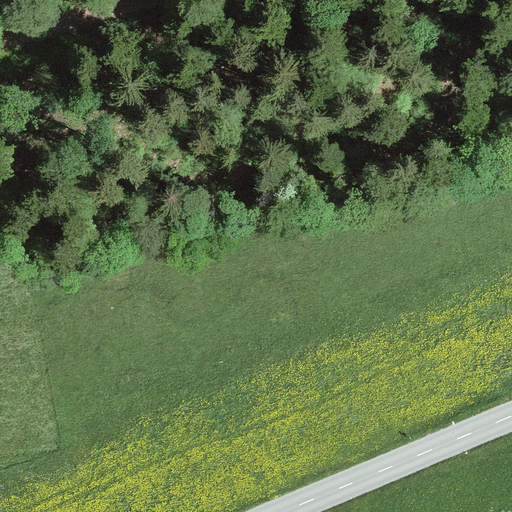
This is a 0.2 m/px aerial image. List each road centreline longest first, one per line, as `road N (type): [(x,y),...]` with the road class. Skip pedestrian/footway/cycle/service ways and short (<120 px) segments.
road 1 (secondary): [(279,511),(511,415)]
road 2 (track): [(159,0),(0,43)]
